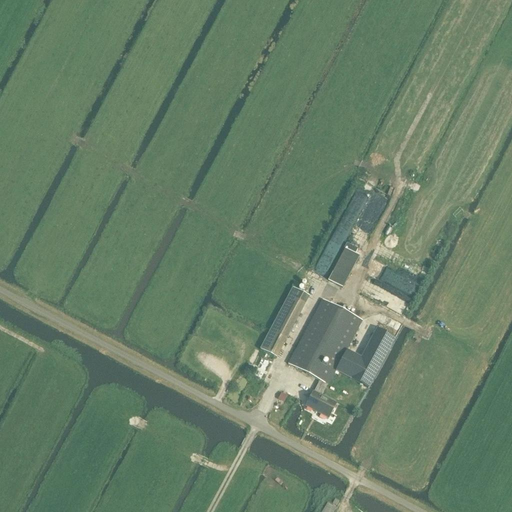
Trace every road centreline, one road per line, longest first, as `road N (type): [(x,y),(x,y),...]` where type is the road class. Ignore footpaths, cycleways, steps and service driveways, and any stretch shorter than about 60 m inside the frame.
road 1 (unclassified): [(419,511),(0,290)]
road 2 (track): [(454,316),(357,478)]
